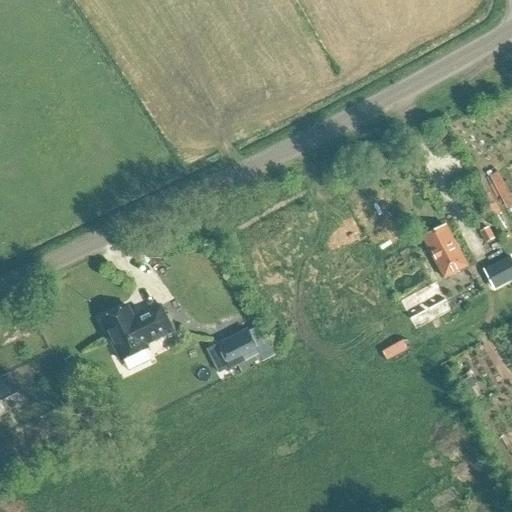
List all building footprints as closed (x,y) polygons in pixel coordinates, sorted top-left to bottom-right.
[(500,235),(494,224),(480,232),(486,243),(500,235)] [(444,278),(466,266),(446,226),(423,238),(444,278)] [(511,261),(511,260),(487,274),(495,289),(511,279),(511,261)] [(415,330),(451,310),(437,282),(399,302),(415,330)] [(161,306),(134,319),(129,307),(102,320),(121,362),(148,349),(147,345),(174,332),(161,306)] [(261,354),(250,333),(222,347),(232,368),(261,354)] [(10,374),(0,379),(0,402),(19,393),(10,374)] [(0,466),(9,462),(2,448),(0,449),(0,466)]
